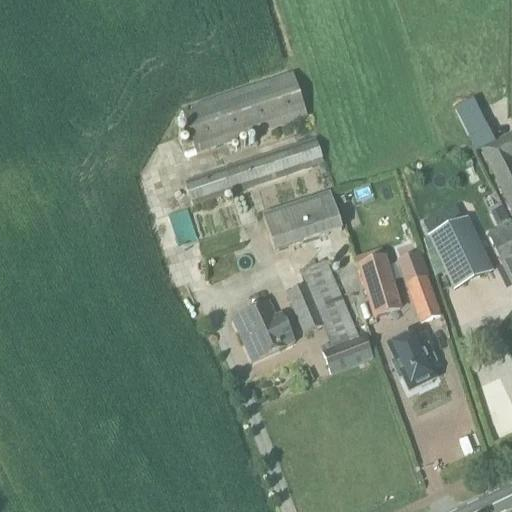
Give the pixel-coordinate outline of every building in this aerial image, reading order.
[(306,119),(292,77),(183,113),(197,155),(306,119)] [(471,100),(454,109),(466,135),(484,126),(471,100)] [(511,140),(510,137),(480,151),(511,214),(511,140)] [(315,140),(183,184),(192,209),(324,166),(315,140)] [(343,233),(330,194),(262,217),(275,255),(343,233)] [(173,244),(191,240),(182,209),(165,214),(173,244)] [(454,292),(492,273),(468,221),(428,240),(454,292)] [(511,227),(511,225),(487,237),(511,286),(511,227)] [(374,320),(400,312),(385,260),(359,269),(374,320)] [(300,274),(305,288),(286,296),(304,338),(323,330),(332,350),(322,354),(331,378),(373,362),(364,338),(359,340),(326,263),(300,274)] [(420,327),(442,318),(427,279),(405,287),(420,327)] [(275,319),(269,305),(232,321),(252,365),(294,345),(281,317),(275,319)] [(402,375),(410,392),(421,387),(424,388),(429,386),(430,383),(434,381),(427,364),(436,360),(430,348),(422,351),(415,334),(389,346),(396,363),(391,366),(397,377),(402,375)] [(425,442),(428,454),(448,449),(445,437),(425,442)]
